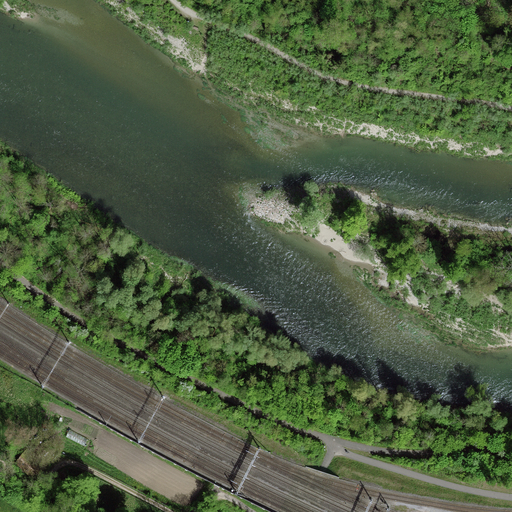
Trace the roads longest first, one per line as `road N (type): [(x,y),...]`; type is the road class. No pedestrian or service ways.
road 1 (track): [(174,0),(327,79),(511,107)]
road 2 (track): [(511,447),(334,449)]
